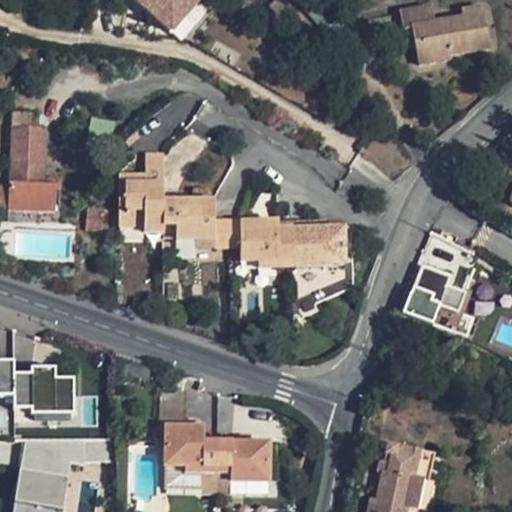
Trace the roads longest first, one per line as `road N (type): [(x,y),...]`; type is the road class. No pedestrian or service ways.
road 1 (residential): [(0,292),(351,405)]
road 2 (residential): [(417,199),(351,405)]
road 3 (residential): [(511,97),(463,140),(417,199)]
